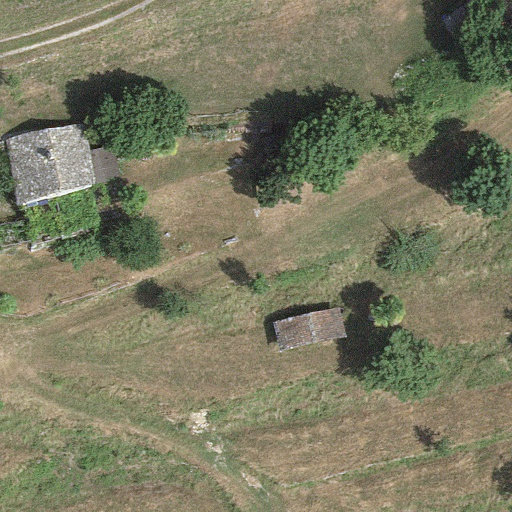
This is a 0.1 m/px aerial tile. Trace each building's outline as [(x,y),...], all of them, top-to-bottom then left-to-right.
[(511,38),(511,0),(474,0),(442,24),(474,67),(511,38)] [(81,124),(2,140),(15,206),(93,191),(92,185),(87,152),(81,124)] [(289,132),(262,141),(268,160),(295,151),(289,132)] [(112,147),(87,152),(92,185),(118,181),(112,147)] [(340,310),(270,323),(274,352),(345,339),(340,310)]
